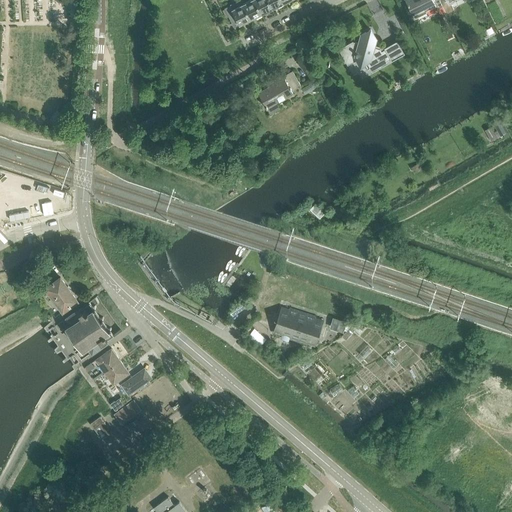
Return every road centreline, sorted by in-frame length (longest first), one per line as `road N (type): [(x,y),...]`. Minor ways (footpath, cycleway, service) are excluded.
road 1 (tertiary): [(339,476),(125,291),(98,259),(84,221)]
road 2 (tertiary): [(84,221),(96,0)]
